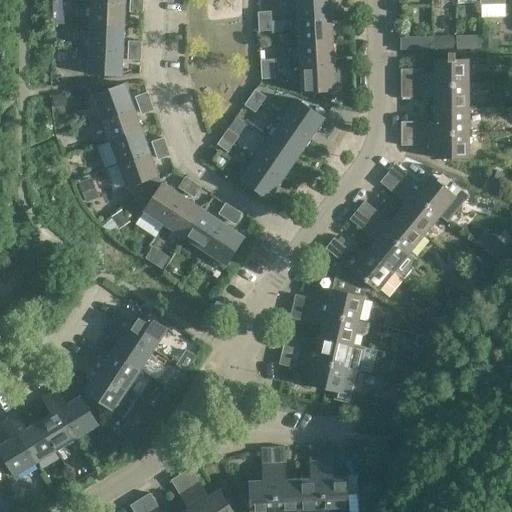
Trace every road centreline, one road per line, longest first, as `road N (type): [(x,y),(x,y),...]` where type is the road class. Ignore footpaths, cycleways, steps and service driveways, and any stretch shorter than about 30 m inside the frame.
road 1 (residential): [(301,243),(188,160),(154,69),(157,0)]
road 2 (residential): [(301,243),(375,143),(375,0)]
road 3 (residential): [(191,411),(301,243)]
road 4 (residential): [(346,427),(238,426),(191,411)]
road 5 (residential): [(73,511),(157,456),(191,411)]
road 6 (residential): [(0,376),(65,334),(94,289)]
